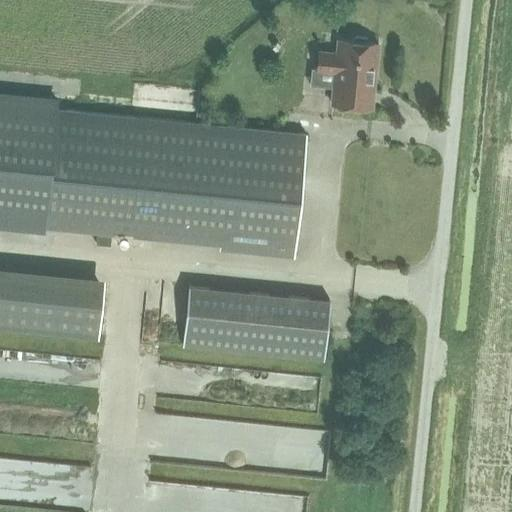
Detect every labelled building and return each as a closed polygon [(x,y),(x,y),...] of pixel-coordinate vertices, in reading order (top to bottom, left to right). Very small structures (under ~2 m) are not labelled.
[(338,39),(343,40),(342,53),(319,50),(317,69),(312,68),(310,84),(333,86),(332,103),(372,107),(378,42),(369,41),(367,36),(355,35),(352,40),(338,38),(338,39)] [(169,109),(171,83),(124,81),(122,107),(169,109)] [(294,255),(306,133),(56,108),(58,96),(0,90),(0,223),(44,228),(45,221),(220,239),(219,247),(294,255)] [(100,230),(99,242),(113,243),(114,231),(100,230)] [(0,327),(98,337),(104,277),(0,266),(0,327)] [(183,345),(324,359),(330,298),(309,297),(189,285),(183,345)]
